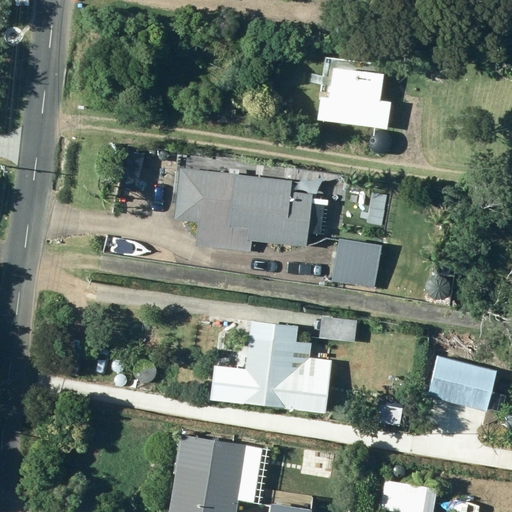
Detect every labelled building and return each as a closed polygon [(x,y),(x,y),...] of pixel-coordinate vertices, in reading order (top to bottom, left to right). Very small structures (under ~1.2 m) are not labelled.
[(412,0),(413,11),(428,11),(427,0),(412,0)] [(296,29),(330,35),(332,16),(300,10),(296,29)] [(382,75),(331,68),(327,99),(318,98),(315,121),(386,129),(389,102),(379,101),(382,75)] [(290,181),(178,167),(172,221),(197,223),(194,246),(250,253),(251,242),(305,248),(307,232),(318,234),(323,199),(310,198),(310,195),(289,192),(290,181)] [(341,193),(340,212),(360,213),(361,194),(341,193)] [(377,246),(338,241),(333,281),(373,286),(377,246)] [(357,313),(320,310),(318,334),(355,337),(357,313)] [(309,345),(246,338),(238,405),(324,415),(330,360),(308,358),(309,345)] [(113,354),(110,384),(128,385),(130,356),(113,354)] [(428,396),(485,412),(495,378),(438,362),(428,396)] [(86,366),(85,381),(97,382),(98,367),(86,366)] [(374,423),(399,427),(401,408),(378,404),(374,423)] [(178,436),(167,511),(234,511),(236,501),(252,503),(260,448),(178,436)] [(378,510),(390,511),(422,511),(426,488),(382,481),(378,510)]
